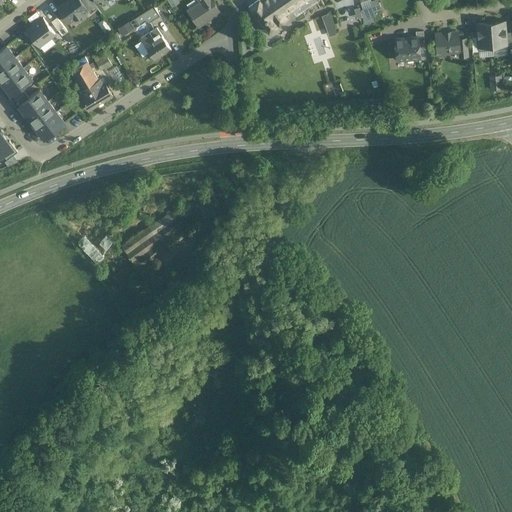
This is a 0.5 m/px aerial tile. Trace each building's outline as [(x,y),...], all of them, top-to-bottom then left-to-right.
[(63,0),(56,5),(69,22),(87,9),(80,0),(63,0)] [(90,0),(80,0),(87,9),(91,14),(97,10),(90,0)] [(203,0),(200,2),(187,11),(198,28),(220,13),(211,0),(203,0)] [(268,0),(263,0),(261,2),(258,0),(249,8),(269,33),(287,19),(288,18),(281,10),(278,13),(268,0)] [(316,0),(268,0),(278,13),(281,10),(288,18),(287,19),(289,22),(318,2),(316,0)] [(378,0),(369,0),(361,2),(366,20),(377,17),(375,12),(381,10),(378,0)] [(154,7),(135,19),(139,24),(140,26),(146,22),(148,22),(149,24),(160,17),(154,7)] [(45,11),(25,25),(39,45),(58,31),(45,11)] [(329,37),(336,34),(328,13),(321,15),(329,37)] [(135,19),(117,30),(120,36),(139,24),(135,19)] [(494,22),(487,22),(487,23),(477,24),(479,52),(507,50),(507,45),(506,33),(505,22),(494,23),(494,22)] [(157,28),(140,39),(154,61),(171,50),(157,28)] [(423,31),(416,32),(416,38),(418,38),(419,45),(425,44),(423,31)] [(122,45),(116,33),(111,36),(117,47),(122,45)] [(458,33),(436,35),(437,52),(449,51),(450,52),(459,52),(458,40),(458,33)] [(416,38),(395,39),(396,47),(394,49),(395,52),(396,54),(397,60),(420,59),(419,45),(418,38),(416,38)] [(466,39),(458,40),(459,52),(461,52),(461,58),(468,57),(466,39)] [(8,42),(0,47),(0,82),(10,96),(14,93),(18,99),(26,93),(22,88),(34,79),(8,42)] [(102,50),(91,56),(98,70),(109,65),(102,50)] [(85,58),(75,64),(77,67),(87,62),(85,58)] [(77,67),(70,72),(81,90),(98,81),(87,62),(77,67)] [(115,67),(107,72),(114,84),(123,79),(115,67)] [(500,79),(490,80),(491,90),(501,89),(500,79)] [(98,81),(81,90),(84,96),(81,99),(88,111),(113,96),(105,84),(102,85),(99,80),(98,81)] [(29,97),(26,93),(18,99),(21,103),(17,106),(41,140),(63,124),(39,90),(29,97)] [(0,160),(14,151),(0,132),(0,131),(0,160)] [(170,213),(121,245),(137,269),(186,237),(170,213)]
